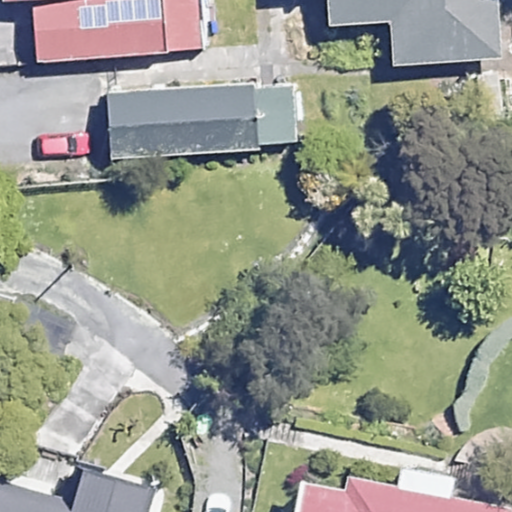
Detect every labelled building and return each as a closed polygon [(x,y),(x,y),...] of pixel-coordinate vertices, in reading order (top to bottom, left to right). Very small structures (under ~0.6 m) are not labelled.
[(206,46),(204,27),(222,25),(219,0),(27,0),(33,61),(206,46)] [(325,0),(326,20),(387,16),(390,64),(500,57),(496,0),(325,0)] [(296,84),(106,96),(109,156),(299,144),(296,84)] [(126,511),(136,480),(68,460),(58,494),(0,476),(0,511),(126,511)] [(492,511),(493,507),(282,461),(271,511),(492,511)]
